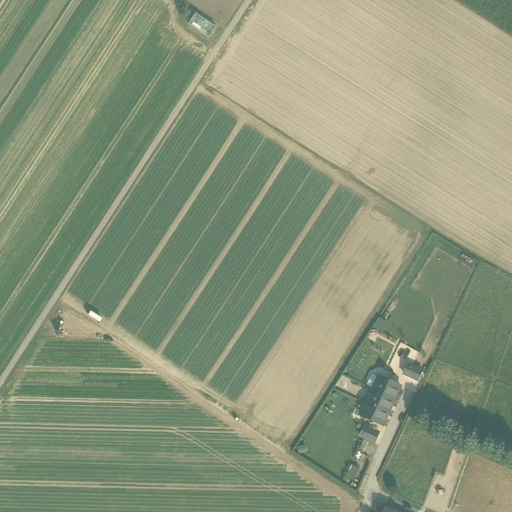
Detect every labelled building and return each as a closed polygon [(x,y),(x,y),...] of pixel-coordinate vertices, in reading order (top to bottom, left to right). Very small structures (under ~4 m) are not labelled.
[(215,27),(195,14),(187,25),(207,38),(215,27)] [(417,382),(423,370),(406,362),(401,374),(417,382)] [(401,387),(379,377),(373,390),(368,401),(361,416),(383,426),(401,387)] [(368,401),(373,390),(369,388),(364,399),(368,401)] [(357,436),(374,444),(379,432),(362,425),(357,436)] [(351,464),(344,477),(352,481),(358,468),(351,464)]
